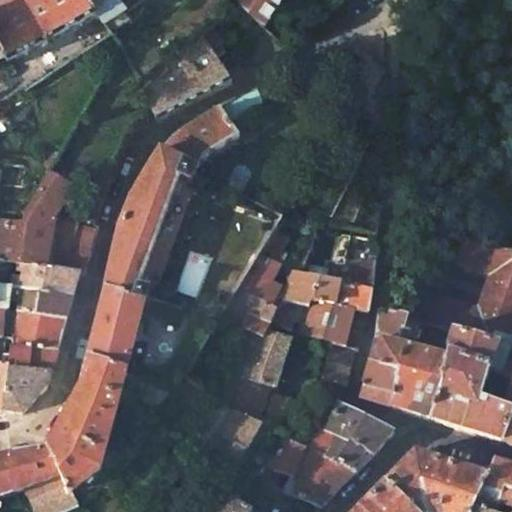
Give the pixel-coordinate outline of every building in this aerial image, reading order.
[(0,49),(5,59),(7,63),(96,16),(84,0),(11,0),(4,4),(0,6),(0,49)] [(114,0),(84,0),(96,16),(104,26),(124,13),(114,0)] [(243,0),(263,17),(274,0),(243,0)] [(232,80),(208,33),(142,88),(151,108),(150,109),(157,120),(199,97),(233,81),(232,80)] [(258,101),(250,90),(238,96),(219,108),(228,121),(258,101)] [(182,131),(178,134),(173,139),(168,144),(163,149),(160,152),(159,152),(197,174),(209,156),(240,138),(228,121),(219,108),(182,131)] [(124,214),(123,218),(120,227),(118,231),(107,289),(146,304),(147,299),(148,299),(150,291),(140,289),(180,181),(191,186),(197,174),(159,152),(131,199),(127,206),(124,214)] [(244,175),(209,156),(197,174),(232,193),(244,175)] [(0,184),(23,188),(26,165),(8,163),(0,161),(0,184)] [(40,266),(61,220),(70,187),(50,172),(36,195),(33,199),(27,211),(26,214),(25,214),(24,215),(24,224),(3,222),(0,236),(0,261),(12,263),(40,266)] [(40,266),(82,271),(93,231),(61,220),(40,266)] [(300,242),(276,227),(237,290),(284,307),(292,293),(282,288),(297,259),(292,257),(300,242)] [(511,255),(503,253),(468,242),(459,264),(490,275),(477,310),(458,303),(445,297),(417,288),(410,318),(424,323),(443,330),(454,333),(511,351),(511,255)] [(11,278),(9,289),(73,299),(82,271),(40,266),(12,263),(11,271),(20,272),(21,279),(11,278)] [(348,268),(347,285),(372,294),(374,279),(375,267),(358,267),(357,269),(348,268)] [(330,343),(353,350),(357,351),(368,314),(372,294),(347,285),(315,278),(306,275),(294,301),(288,312),(274,324),(293,331),(301,335),(330,343)] [(450,284),(445,297),(458,303),(463,289),(450,284)] [(19,304),(17,313),(18,314),(66,321),(73,299),(9,289),(0,287),(0,311),(5,312),(8,312),(9,302),(19,304)] [(144,314),(148,299),(147,299),(146,304),(107,289),(88,361),(127,375),(144,314)] [(268,330),(274,324),(288,312),(284,307),(237,290),(215,327),(222,329),(220,332),(227,335),(233,324),(242,321),(248,313),(251,315),(244,329),(264,339),(268,330)] [(176,325),(180,310),(165,304),(148,299),(144,314),(176,325)] [(397,347),(407,317),(379,308),(376,337),(368,365),(399,373),(405,348),(397,347)] [(18,314),(14,341),(12,348),(57,354),(66,321),(18,314)] [(264,339),(231,410),(260,424),(275,432),(286,399),(274,395),(292,338),(268,330),(264,339)] [(447,355),(491,372),(511,380),(511,389),(505,410),(511,412),(511,351),(454,333),(447,355)] [(0,355),(11,357),(12,348),(14,341),(2,339),(0,338),(0,355)] [(321,380),(346,386),(353,350),(330,343),(321,380)] [(57,354),(12,348),(11,357),(9,367),(51,373),(57,354)] [(432,422),(446,364),(431,359),(431,357),(405,348),(399,373),(390,409),(432,422)] [(446,364),(432,422),(502,447),(511,421),(511,412),(505,410),(480,402),(491,372),(447,355),(446,364)] [(123,387),(127,375),(88,361),(81,387),(46,448),(38,449),(0,456),(0,496),(24,489),(35,511),(63,511),(78,506),(71,493),(100,470),(123,387)] [(359,397),(390,409),(399,373),(368,365),(359,397)] [(9,369),(0,367),(0,411),(2,412),(9,369)] [(51,373),(9,367),(9,369),(2,412),(22,415),(36,399),(46,390),(51,373)] [(123,387),(158,405),(167,395),(127,375),(123,387)] [(325,432),(315,428),(306,449),(355,473),(395,433),(341,404),(325,432)] [(235,464),(260,424),(231,410),(228,411),(197,451),(202,454),(232,469),(235,464)] [(511,421),(502,447),(511,449),(511,421)] [(284,474),(278,489),(308,502),(319,509),(355,473),(306,449),(283,437),(269,468),(284,474)] [(385,484),(413,511),(474,511),(489,479),(415,453),(385,484)] [(511,511),(511,468),(495,463),(489,479),(474,511),(497,511),(499,508),(511,511)] [(356,511),(413,511),(385,484),(356,511)] [(245,511),(232,503),(225,511),(245,511)]
